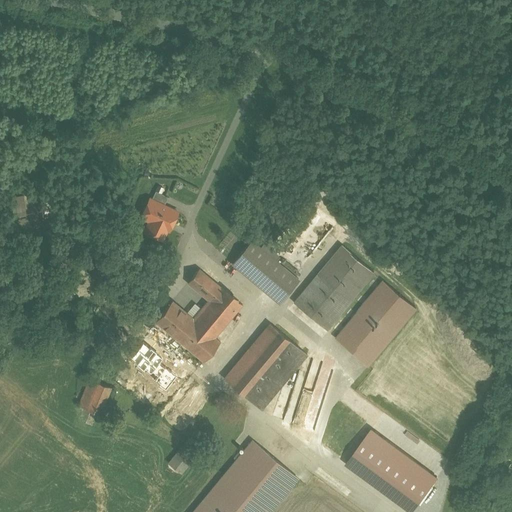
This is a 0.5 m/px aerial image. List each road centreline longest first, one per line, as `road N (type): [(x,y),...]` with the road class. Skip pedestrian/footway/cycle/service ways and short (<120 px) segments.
road 1 (residential): [(36,0),(127,12),(257,47),(511,193)]
road 2 (unknown): [(186,224),(145,319),(217,371),(261,289)]
